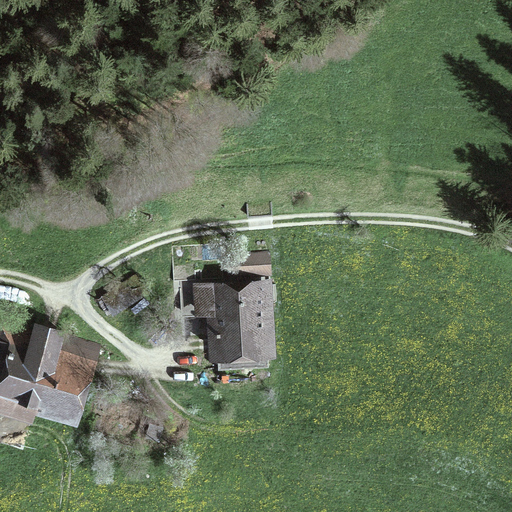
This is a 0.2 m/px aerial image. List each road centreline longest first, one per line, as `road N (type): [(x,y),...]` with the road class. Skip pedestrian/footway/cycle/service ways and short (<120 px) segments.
road 1 (track): [(0,284),(52,292),(164,237),(257,224),(368,218),(482,232),(511,247)]
road 2 (track): [(364,0),(114,178),(60,188),(0,184)]
